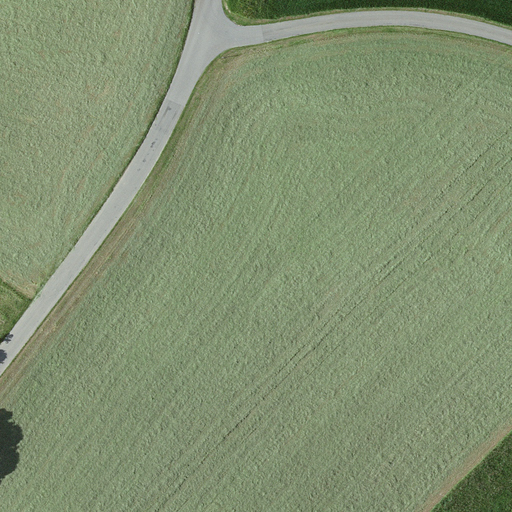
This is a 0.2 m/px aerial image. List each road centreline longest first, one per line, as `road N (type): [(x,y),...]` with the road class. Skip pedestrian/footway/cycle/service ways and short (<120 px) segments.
road 1 (unclassified): [(209,0),(163,126),(108,215),(0,358)]
road 2 (track): [(199,42),(382,18),(511,38)]
